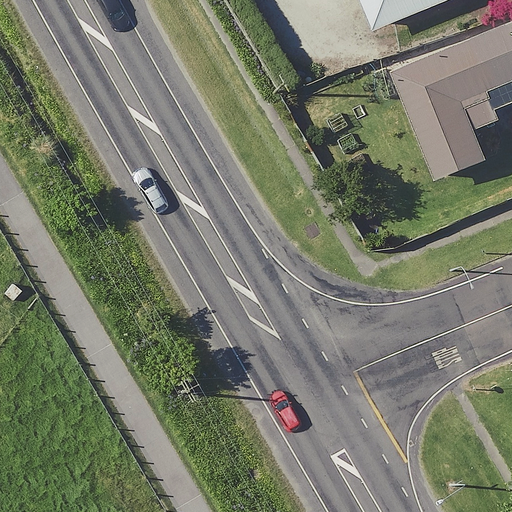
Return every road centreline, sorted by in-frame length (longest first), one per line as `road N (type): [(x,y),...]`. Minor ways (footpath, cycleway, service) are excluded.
road 1 (primary): [(75,0),(303,392)]
road 2 (residential): [(511,306),(303,392)]
road 3 (primary): [(303,392),(372,511)]
